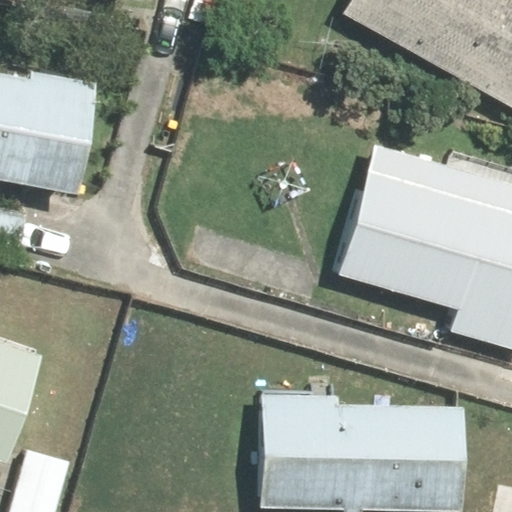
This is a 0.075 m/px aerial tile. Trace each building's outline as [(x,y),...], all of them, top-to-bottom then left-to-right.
[(511,0),(343,0),(336,12),(511,108),(511,0)] [(22,75),(0,71),(0,178),(70,190),(88,78),(24,68),(22,75)] [(511,187),(367,147),(333,271),(451,303),(443,329),(511,348),(511,187)] [(22,213),(0,209),(0,257),(16,260),(22,213)] [(0,458),(36,351),(0,339),(0,458)] [(334,393),(255,392),(254,508),(458,511),(459,405),(334,403),(334,393)] [(57,511),(71,464),(22,450),(3,511),(57,511)]
